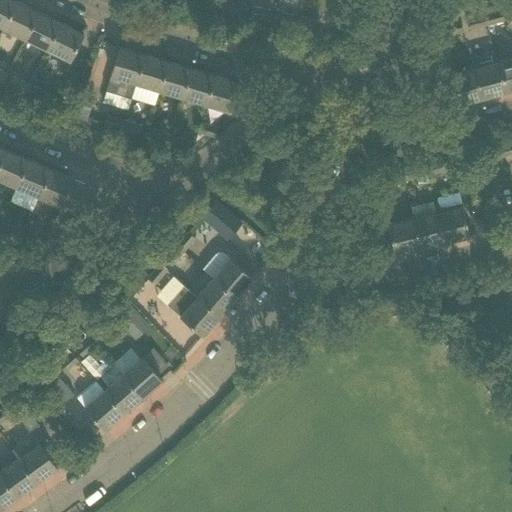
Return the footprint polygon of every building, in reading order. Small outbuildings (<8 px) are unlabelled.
[(0,0),(0,25),(3,27),(17,0),(16,0),(0,0)] [(17,0),(3,27),(26,38),(39,11),(17,0)] [(224,0),(210,0),(209,7),(227,11),(229,1),(224,0)] [(227,11),(244,14),(245,15),(247,5),(229,1),(227,11)] [(268,20),(271,10),(252,6),(250,16),(268,20)] [(502,10),(485,15),(487,25),(505,20),(502,10)] [(39,11),(26,38),(48,49),(62,22),(39,11)] [(283,12),(280,22),(298,26),(300,16),(283,12)] [(485,15),(467,20),(469,29),(487,25),(485,15)] [(316,30),(318,20),(300,16),(298,26),(316,30)] [(461,21),(443,26),(446,35),(463,31),(461,21)] [(71,61),(84,33),(62,22),(48,49),(71,61)] [(135,82),(144,54),(120,46),(107,90),(131,97),(135,82)] [(474,68),(474,69),(481,97),(506,91),(498,62),(497,62),(494,51),(471,57),(474,68)] [(144,54),(135,82),(159,89),(168,61),(144,54)] [(506,91),(511,89),(511,58),(498,62),(506,91)] [(168,61),(159,89),(183,97),(192,68),(168,61)] [(192,68),(183,97),(207,104),(216,75),(192,68)] [(474,69),(449,75),(457,104),(481,97),(474,69)] [(207,104),(231,111),(240,82),(216,75),(207,104)] [(30,84),(14,76),(9,85),(26,93),(30,84)] [(47,92),(30,84),(26,93),(42,101),(47,92)] [(54,105),(57,98),(48,93),(45,101),(54,105)] [(76,114),(95,120),(102,101),(83,95),(76,114)] [(104,124),(122,129),(125,120),(107,115),(104,124)] [(139,135),(140,134),(142,125),(125,120),(122,129),(139,135)] [(148,127),(146,135),(145,137),(163,142),(166,132),(148,127)] [(178,136),(175,145),(192,151),(195,141),(178,136)] [(511,142),(497,147),(500,157),(511,152),(511,142)] [(0,178),(16,186),(28,158),(6,149),(0,162),(0,178)] [(28,158),(16,186),(39,196),(51,168),(28,158)] [(444,159),(426,164),(428,174),(446,169),(444,159)] [(408,168),(411,178),(417,177),(419,184),(430,181),(428,174),(426,164),(408,168)] [(51,168),(39,196),(62,206),(74,178),(51,168)] [(404,179),(402,170),(384,175),(386,184),(404,179)] [(62,206),(85,216),(97,188),(74,178),(62,206)] [(201,215),(227,238),(242,221),(216,199),(201,215)] [(420,247),(445,241),(438,212),(436,202),(411,208),(413,218),(420,247)] [(445,241),(470,235),(463,206),(438,212),(445,241)] [(413,218),(389,224),(395,253),(420,247),(413,218)] [(1,222),(0,223),(0,232),(14,238),(18,229),(1,222)] [(188,231),(176,245),(183,251),(195,237),(188,231)] [(29,234),(25,243),(42,250),(46,241),(29,234)] [(164,259),(172,249),(164,242),(156,252),(164,259)] [(176,245),(172,249),(164,259),(172,265),(183,251),(176,245)] [(230,257),(213,276),(236,296),(253,277),(230,257)] [(160,263),(157,267),(148,277),(156,284),(168,270),(160,263)] [(220,315),(236,296),(213,276),(212,278),(207,273),(191,291),(197,296),(220,315)] [(180,315),(203,335),(220,315),(197,296),(191,291),(183,285),(166,305),(180,315)] [(114,316),(134,339),(149,326),(129,304),(114,316)] [(104,325),(90,337),(97,344),(110,332),(104,325)] [(90,337),(76,349),(83,356),(97,344),(90,337)] [(72,352),(58,365),(65,372),(79,360),(72,352)] [(143,396),(162,379),(142,357),(123,373),(143,396)] [(108,386),(104,390),(124,412),(143,396),(123,373),(116,365),(101,378),(108,386)] [(66,401),(74,394),(59,377),(51,384),(66,401)] [(85,406),(105,429),(124,412),(104,390),(85,406)] [(24,405),(14,411),(29,431),(38,425),(24,405)] [(5,407),(0,410),(0,423),(11,415),(5,407)] [(37,482),(57,467),(40,442),(19,457),(37,482)] [(0,474),(16,497),(37,482),(19,457),(13,449),(0,458),(0,474)] [(0,508),(16,497),(0,474),(0,508)]
